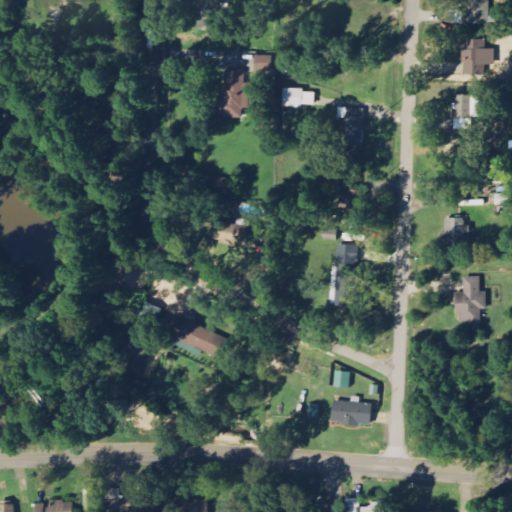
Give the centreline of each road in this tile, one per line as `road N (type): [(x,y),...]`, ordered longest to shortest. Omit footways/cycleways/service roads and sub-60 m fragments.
road 1 (residential): [(152,0),(148,192),(161,248),(306,333),(399,370)]
road 2 (residential): [(0,457),(202,454),(511,475)]
road 3 (residential): [(397,466),(413,0)]
